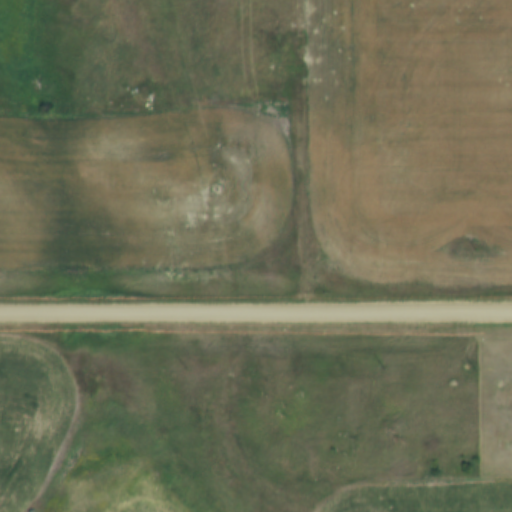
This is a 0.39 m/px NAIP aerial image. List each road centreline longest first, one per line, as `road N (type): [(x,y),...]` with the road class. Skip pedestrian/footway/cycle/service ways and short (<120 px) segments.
road 1 (residential): [(0,316),(511,315)]
road 2 (track): [(304,0),(304,315)]
